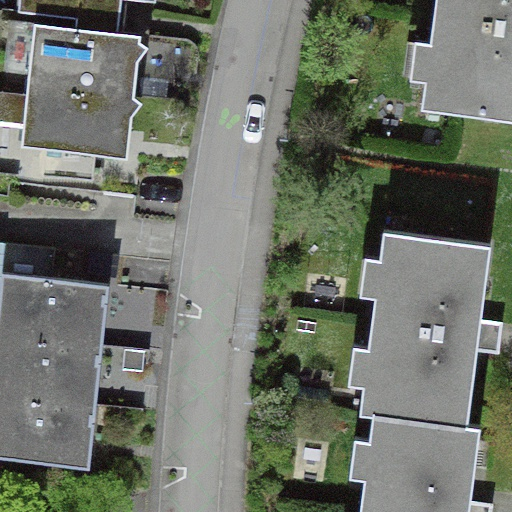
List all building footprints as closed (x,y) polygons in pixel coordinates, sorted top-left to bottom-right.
[(19,0),(18,11),(76,18),(75,27),(118,31),(121,0),(19,0)] [(511,0),(436,0),(422,106),(511,117),(511,0)] [(34,22),(28,84),(134,95),(136,76),(138,58),(147,45),(139,40),(140,34),(118,31),(75,27),(34,22)] [(141,101),(134,95),(28,84),(21,145),(54,148),(51,176),(93,180),(96,152),(127,156),(129,135),(131,114),(141,101)] [(467,425),(467,423),(479,333),(491,243),(385,229),(360,412),(372,414),(373,412),(467,425)] [(2,272),(0,294),(0,333),(101,344),(103,330),(108,284),(54,278),(2,272)] [(97,389),(101,344),(0,333),(0,394),(95,404),(97,389)] [(90,451),(95,404),(0,394),(0,457),(88,467),(90,451)] [(468,511),(480,425),(467,423),(467,425),(373,412),(372,414),(359,511),(468,511)] [(75,484),(16,478),(12,511),(72,511),(73,504),(75,484)]
